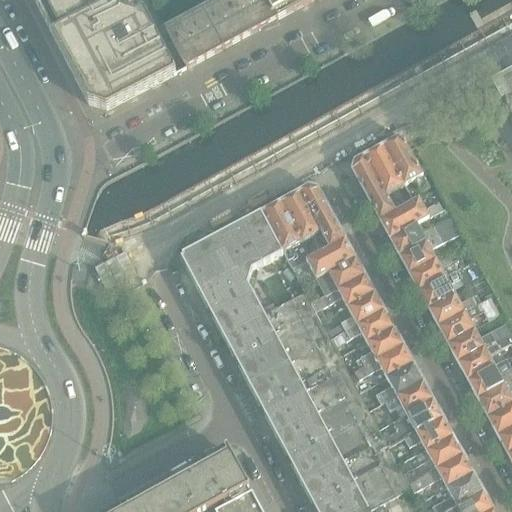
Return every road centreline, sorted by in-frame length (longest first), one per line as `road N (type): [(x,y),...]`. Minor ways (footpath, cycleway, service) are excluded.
road 1 (residential): [(320,148),(511,503)]
road 2 (residential): [(235,425),(150,263),(173,231),(320,148)]
road 3 (residential): [(60,160),(109,152),(389,0)]
road 4 (residential): [(320,148),(511,46)]
road 5 (secondary): [(44,350),(33,283),(60,160)]
road 6 (residential): [(72,511),(235,425)]
road 7 (secondary): [(0,92),(21,142),(0,235)]
road 8 (secondary): [(60,160),(45,111),(0,24)]
road 9 (secondary): [(57,471),(70,399),(44,350)]
